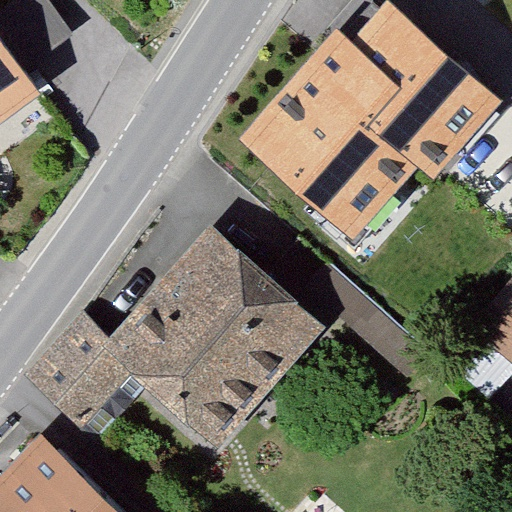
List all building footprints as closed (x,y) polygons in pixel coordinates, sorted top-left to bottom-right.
[(0,0),(0,48),(9,65),(70,33),(52,0),(0,0)] [(336,19),(246,118),(350,229),(493,73),(396,0),(385,0),(352,33),(336,19)] [(0,131),(33,110),(0,59),(0,131)] [(84,312),(28,378),(94,441),(154,376),(221,435),(322,327),(212,225),(109,336),(84,312)] [(511,271),(469,323),(511,358),(511,271)] [(0,511),(137,511),(44,423),(0,468),(0,511)]
